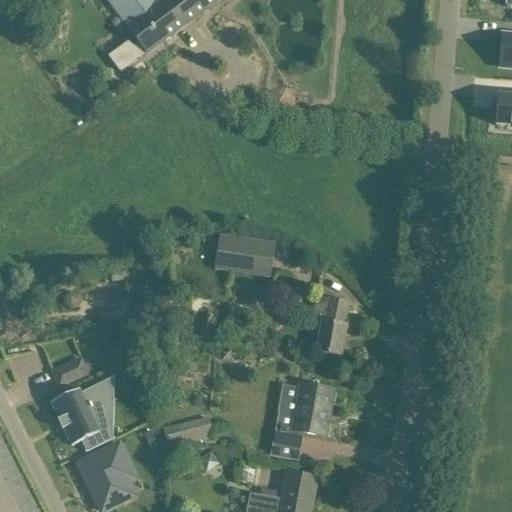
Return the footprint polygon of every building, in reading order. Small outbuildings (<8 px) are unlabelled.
[(186,25),(167,0),(162,0),(161,1),(160,0),(107,0),(127,28),(146,55),(186,25)] [(167,0),(186,25),(219,0),(167,0)] [(511,36),(503,36),(500,69),(511,69),(511,36)] [(271,91),(263,105),(288,118),(295,104),(271,91)] [(511,97),(498,96),(495,127),(511,128),(511,97)] [(221,237),(217,263),(270,271),(274,245),(221,237)] [(347,304),(314,298),(310,321),(322,323),(317,353),(340,358),(346,327),(343,327),(347,304)] [(80,360),(52,373),(59,387),(87,374),(80,360)] [(284,387),(273,445),(300,450),(303,434),(325,438),(334,392),(301,386),(300,390),(284,387)] [(79,391),(51,404),(59,421),(58,422),(62,431),(63,430),(72,447),(82,442),(87,451),(85,452),(86,454),(115,440),(114,438),(112,439),(98,391),(83,399),(79,391)] [(209,420),(163,432),(167,443),(181,440),(182,443),(190,441),(191,445),(201,442),(203,450),(217,446),(209,420)] [(150,432),(143,435),(151,451),(158,448),(150,432)] [(77,464),(101,511),(108,511),(140,496),(133,483),(140,479),(121,441),(77,464)] [(207,472),(217,465),(211,456),(201,463),(207,472)] [(240,483),(254,485),(256,472),(242,469),(240,483)] [(281,501),(250,495),(247,511),(253,511),(311,511),(318,480),(286,474),(281,501)]
